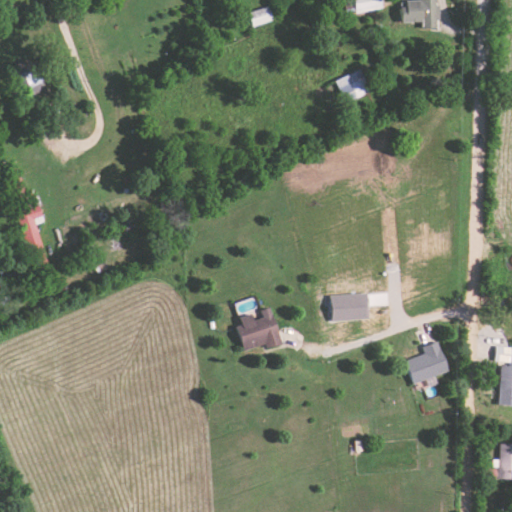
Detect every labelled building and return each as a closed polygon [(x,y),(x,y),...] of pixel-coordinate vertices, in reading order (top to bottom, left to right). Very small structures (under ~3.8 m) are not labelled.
[(355,11),(382,9),(380,0),(361,0),(362,1),(354,2),(355,11)] [(423,28),(437,27),(435,0),(399,0),(401,22),(422,21),(423,28)] [(253,24),(273,20),(270,6),(250,11),(253,24)] [(30,87),(43,83),(40,68),(26,72),(30,87)] [(369,92),(359,69),(336,79),(345,102),(369,92)] [(30,227),(23,230),(34,255),(46,249),(33,219),(44,214),(39,204),(23,211),(30,227)] [(243,351),(265,345),(266,349),(282,344),(272,307),(256,311),(256,312),(239,316),(241,324),(236,326),(243,351)] [(413,383),(450,370),(439,340),(421,347),(424,353),(405,360),(413,383)] [(501,365),(499,404),(511,405),(511,350),(510,365),(501,365)] [(511,443),(499,443),(498,478),(511,478),(511,443)]
